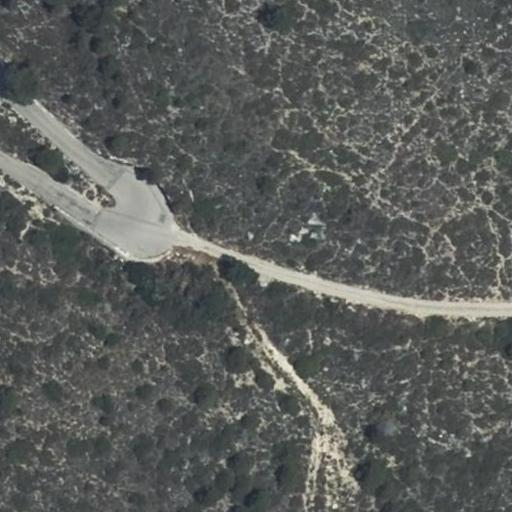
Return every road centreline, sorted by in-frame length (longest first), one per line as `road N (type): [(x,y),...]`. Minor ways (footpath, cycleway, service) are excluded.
road 1 (unclassified): [(0,153),(120,231),(154,227),(135,189),(76,150),(0,68)]
road 2 (track): [(154,227),(275,270),(409,304),(511,306)]
